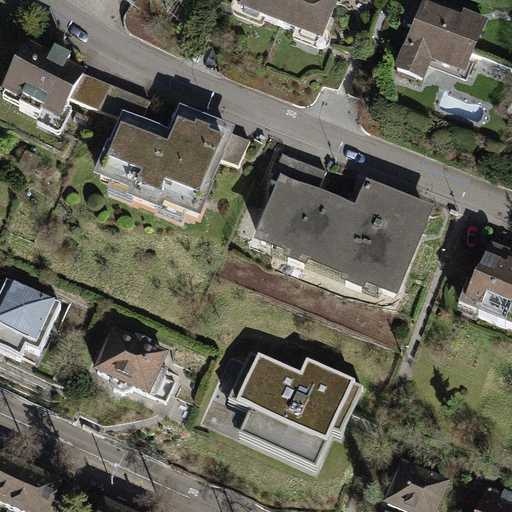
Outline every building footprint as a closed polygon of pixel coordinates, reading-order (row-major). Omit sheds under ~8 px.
[(245,0),(241,11),(281,27),(290,0),(245,0)] [(290,0),(281,27),(319,41),(334,0),(290,0)] [(460,20),(415,2),(405,25),(415,29),(398,72),(422,81),(431,60),(463,73),(470,56),(511,72),(511,34),(462,14),(460,20)] [(59,122),(69,102),(83,76),(66,67),(69,62),(54,54),(51,61),(28,49),(4,95),(22,104),(19,109),(39,120),(43,114),(59,122)] [(69,102),(97,113),(111,88),(83,76),(69,102)] [(149,104),(111,88),(97,113),(125,125),(138,130),(149,104)] [(204,193),(216,163),(226,135),(227,133),(181,116),(171,142),(138,130),(125,125),(113,156),(109,155),(100,180),(136,194),(133,202),(159,212),(162,204),(198,218),(207,194),(204,193)] [(248,143),(226,135),(216,163),(237,171),(248,143)] [(270,184),(283,189),(314,201),(325,173),(282,156),(270,184)] [(357,218),(314,201),(283,189),(261,244),(289,255),(286,264),(302,270),(305,263),(347,280),(345,286),(363,293),(366,286),(394,296),(420,231),(418,230),(425,213),(365,189),(362,196),(366,197),(357,218)] [(511,252),(491,244),(467,306),(479,311),(477,317),(506,328),(511,312),(511,270),(508,269),(511,259),(511,252)] [(7,283),(0,297),(0,359),(30,374),(60,309),(7,283)] [(150,345),(117,331),(97,375),(109,379),(112,392),(123,396),(133,391),(164,405),(175,383),(164,378),(167,371),(160,367),(164,357),(148,352),(150,345)] [(362,389),(307,365),(300,380),(248,357),(227,405),(249,415),(244,426),(320,460),(331,435),(340,439),(362,389)] [(25,470),(0,458),(0,504),(8,508),(25,470)] [(433,511),(444,485),(403,469),(398,476),(392,472),(388,482),(394,485),(387,505),(404,511),(384,511),(433,511)] [(25,470),(8,508),(17,511),(47,511),(59,485),(25,470)] [(511,511),(511,499),(489,490),(480,511),(511,511)]
